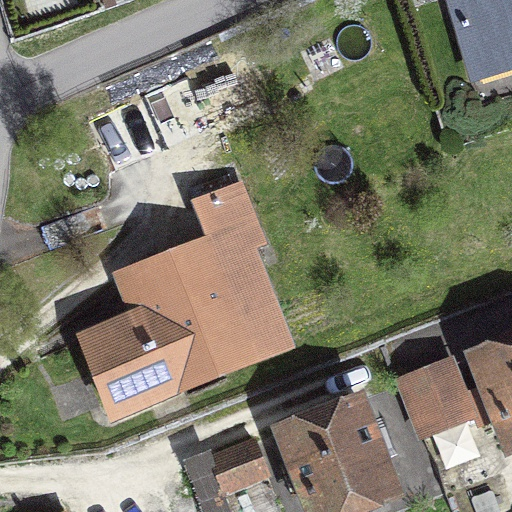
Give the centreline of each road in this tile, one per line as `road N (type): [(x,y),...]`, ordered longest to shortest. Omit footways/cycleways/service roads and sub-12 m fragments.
road 1 (residential): [(0,489),(104,482),(511,328)]
road 2 (residential): [(7,96),(246,0)]
